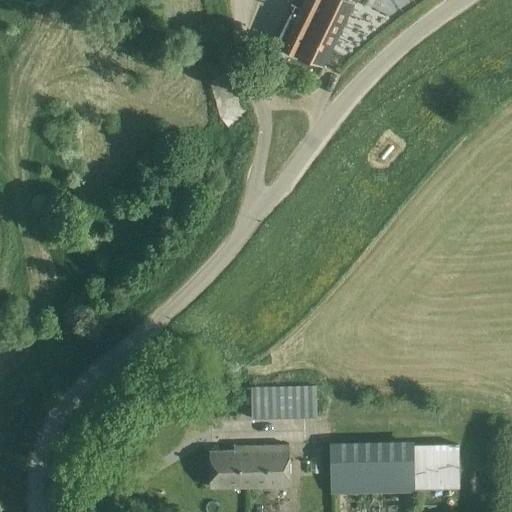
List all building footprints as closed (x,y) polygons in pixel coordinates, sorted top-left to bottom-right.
[(273,51),(272,58),(275,65),(306,76),(310,65),(288,57),(290,53),(322,66),(354,1),(350,0),(305,0),(295,21),(289,18),(277,44),(273,51)] [(218,117),(228,129),(242,118),(232,106),(227,87),(228,72),(211,71),(210,85),(218,117)] [(251,418),(295,418),(317,417),(317,387),(251,388),(251,418)] [(332,447),(333,491),(459,488),(458,444),(332,447)] [(289,445),(234,447),(234,450),(209,451),(210,487),(290,485),(289,445)] [(477,475),(476,493),(504,494),(505,475),(477,475)]
